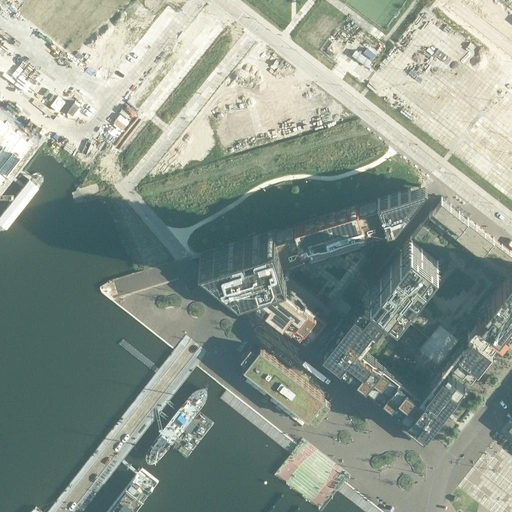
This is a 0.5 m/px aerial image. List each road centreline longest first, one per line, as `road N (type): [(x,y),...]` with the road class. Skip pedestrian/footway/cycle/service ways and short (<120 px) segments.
road 1 (unclassified): [(219,0),(511,228)]
road 2 (residential): [(230,304),(442,471)]
road 3 (unknown): [(82,145),(198,0)]
road 4 (residential): [(230,304),(181,259),(108,165)]
road 5 (unknown): [(409,56),(394,87),(511,179)]
road 6 (residential): [(0,86),(108,165)]
road 7 (unknown): [(409,56),(432,33),(511,91)]
road 8 (unknown): [(511,136),(409,56)]
